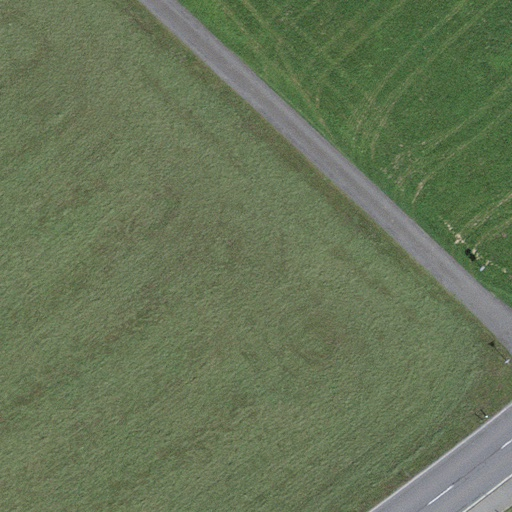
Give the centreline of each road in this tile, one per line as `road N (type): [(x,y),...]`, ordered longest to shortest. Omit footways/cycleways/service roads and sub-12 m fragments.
road 1 (unclassified): [(165,0),(511,318)]
road 2 (secondary): [(511,426),(404,511)]
